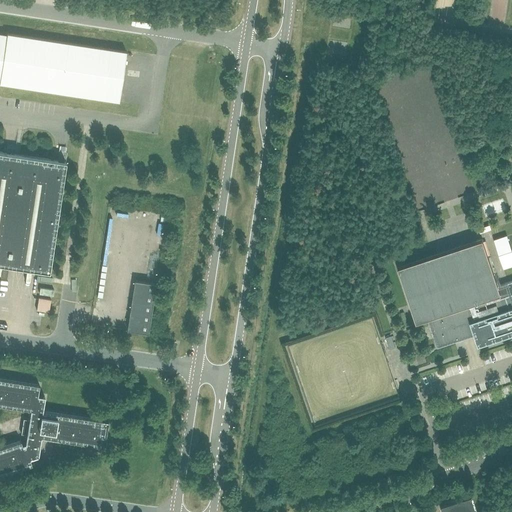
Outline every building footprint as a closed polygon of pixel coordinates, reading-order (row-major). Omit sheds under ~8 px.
[(7,33),(7,34),(0,80),(0,82),(119,101),(126,51),(7,33)] [(0,264),(3,265),(9,265),(49,272),(66,161),(0,151),(0,264)] [(406,265),(398,267),(414,314),(416,321),(416,322),(428,318),(437,348),(462,339),(461,336),(473,332),(474,335),(475,338),(477,342),(477,341),(511,329),(511,280),(498,285),(497,282),(483,239),(475,241),(406,265)] [(156,283),(155,283),(136,280),(128,330),(150,333),(156,283)] [(37,310),(42,310),(49,312),(51,299),(38,297),(37,310)] [(395,347),(391,335),(386,337),(390,349),(395,347)] [(426,359),(425,355),(424,352),(408,357),(410,364),(411,367),(427,361),(426,359)] [(41,437),(50,438),(102,446),(104,436),(106,436),(108,421),(42,410),(45,396),(38,395),(39,384),(0,378),(0,404),(30,409),(29,419),(23,419),(23,421),(24,421),(23,431),(21,431),(21,433),(27,434),(25,443),(22,444),(21,440),(0,447),(0,474),(32,464),(30,458),(38,455),(41,437)] [(476,511),(472,496),(460,500),(458,501),(444,505),(441,506),(442,511),(476,511)]
